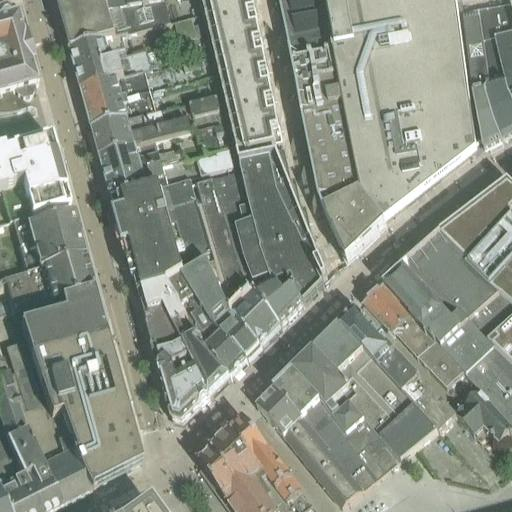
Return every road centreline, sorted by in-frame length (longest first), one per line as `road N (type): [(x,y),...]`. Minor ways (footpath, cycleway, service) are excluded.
road 1 (unclassified): [(168,472),(69,124)]
road 2 (unclassified): [(69,124),(33,0)]
